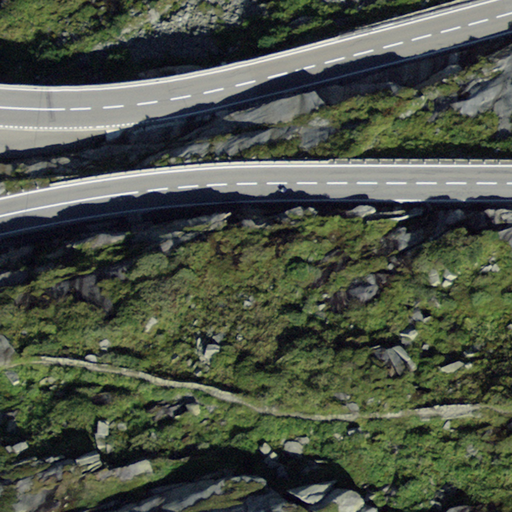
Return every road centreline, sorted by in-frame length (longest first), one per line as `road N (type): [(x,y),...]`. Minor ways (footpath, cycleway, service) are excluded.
road 1 (primary): [(0,107),(162,101),(511,13)]
road 2 (primary): [(511,182),(186,185),(0,217)]
